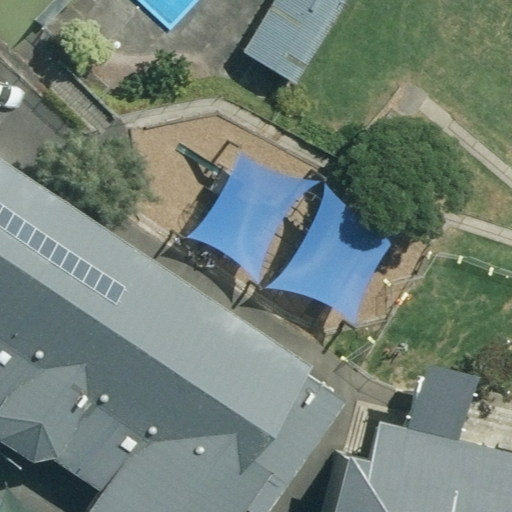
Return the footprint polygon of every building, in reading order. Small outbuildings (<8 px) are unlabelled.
[(302,81),(349,0),(277,0),(248,50),(302,81)] [(367,121),(421,31),(369,0),(365,0),(312,89),(367,121)] [(178,225),(236,268),(293,189),(235,147),(178,225)] [(335,383),(0,158),(0,439),(23,453),(40,451),(85,481),(64,511),(218,511),(230,495),(250,509),(335,383)] [(381,231),(323,197),(273,281),(331,315),(381,231)] [(511,511),(511,446),(352,408),(344,442),(325,437),(307,511),(511,511)]
